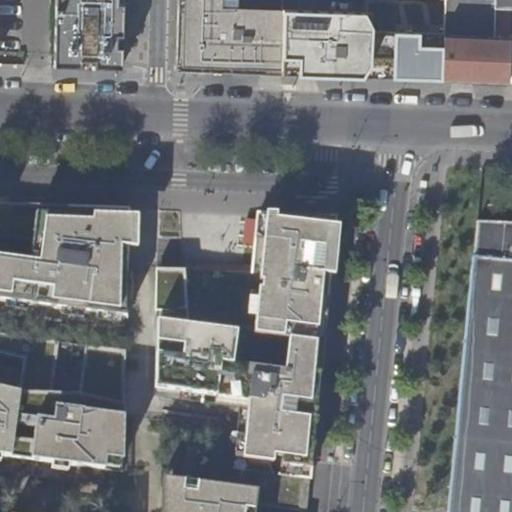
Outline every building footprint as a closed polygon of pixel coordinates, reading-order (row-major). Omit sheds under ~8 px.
[(55,0),(54,67),(121,70),(121,0),(55,0)] [(282,17),(283,13),(238,13),(237,0),(177,0),(175,73),(232,75),(232,68),(262,69),(262,76),(282,76),(282,17)] [(511,0),(393,0),(444,1),(443,35),(441,82),(448,83),(506,85),(507,66),(508,35),(509,12),(511,12),(511,0)] [(356,18),(282,17),(282,76),(302,77),(340,79),(356,79),(367,68),(368,33),(368,29),(356,18)] [(393,33),(368,33),(367,68),(356,79),(392,80),(393,33)] [(443,35),(393,33),(392,80),(441,82),(443,35)] [(232,75),(262,76),(262,69),(232,68),(232,75)] [(352,200),(372,202),(374,187),(369,187),(354,185),(352,200)] [(119,211),(0,206),(0,301),(121,318),(119,211)] [(335,218),(261,215),(260,275),(164,278),(156,362),(164,362),(161,397),(247,404),(244,462),(276,466),(276,458),(308,463),(335,218)] [(450,511),(511,511),(511,261),(510,261),(511,252),(511,251),(511,223),(478,223),(474,258),(450,511)] [(0,456),(122,473),(122,351),(82,346),(75,395),(47,394),(53,342),(0,335),(0,355),(18,359),(14,393),(0,390),(0,456)] [(256,511),(260,494),(163,481),(162,511),(256,511)]
